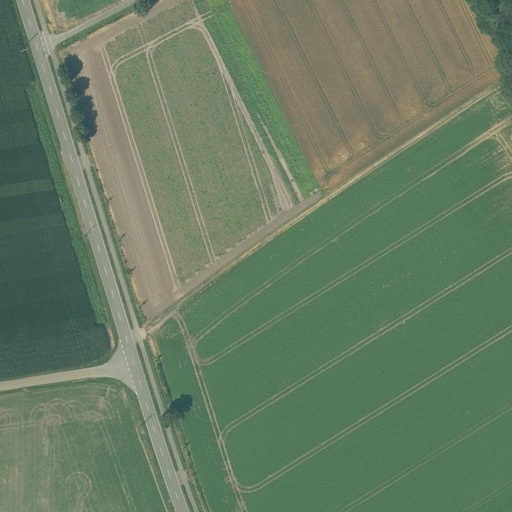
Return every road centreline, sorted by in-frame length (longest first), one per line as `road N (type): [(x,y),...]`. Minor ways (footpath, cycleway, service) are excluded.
road 1 (track): [(127,341),(511,76)]
road 2 (secondary): [(37,49),(134,364)]
road 3 (secondary): [(134,364),(182,511)]
road 4 (unclassified): [(0,385),(134,364)]
